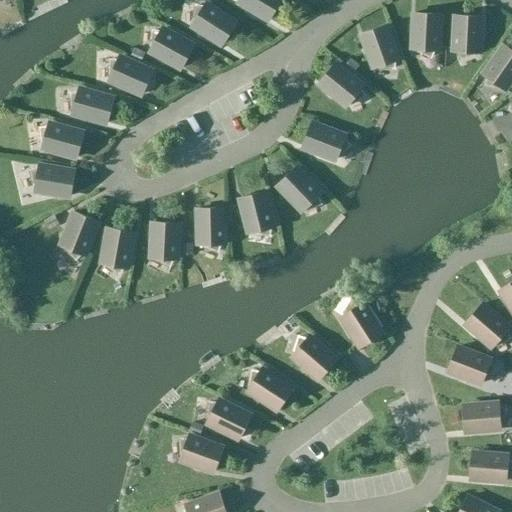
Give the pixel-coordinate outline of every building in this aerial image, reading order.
[(238,0),(237,1),(249,9),(249,12),(257,13),(269,20),(280,0),(238,0)] [(205,5),(202,8),(194,6),(193,21),(194,22),(191,26),(203,34),(203,36),(211,38),(223,45),(235,23),(205,5)] [(431,59),(435,52),(439,52),(440,15),(416,14),(415,28),(412,35),(414,36),(414,50),(418,50),(418,52),(431,59)] [(453,53),(457,53),(460,61),(474,56),(474,54),(479,55),(480,41),(483,40),(480,32),(482,18),(457,17),(453,53)] [(395,70),(395,62),(399,60),(386,26),(362,35),(367,48),(367,55),(370,56),(375,69),(379,67),(380,69),(395,70)] [(162,29),(159,32),(151,31),(150,46),(151,46),(149,50),(161,58),(161,61),(169,61),(181,69),(193,47),(162,29)] [(484,78),(487,80),(485,89),(500,91),(500,90),(504,92),(511,81),(511,53),(504,48),(484,78)] [(119,56),(117,60),(109,60),(109,75),(111,75),(109,79),(121,86),(122,88),(129,88),(142,94),(152,71),(119,56)] [(365,97),(361,90),(363,86),(335,64),(319,84),(330,92),(334,99),(337,98),(348,106),(351,103),(352,104),(365,97)] [(79,89),(77,93),(69,93),(72,108),(73,109),(72,113),(85,117),(86,120),(94,119),(107,123),(114,99),(79,89)] [(49,123),(47,127),(39,127),(41,142),(43,143),(41,147),(55,152),(55,154),(63,153),(76,158),(83,134),(49,123)] [(350,147),(344,141),(345,137),(311,124),(302,147),(315,152),(320,158),(322,156),(336,161),(337,156),(339,157),(350,147)] [(38,166),(37,170),(29,172),(33,186),(35,187),(34,191),(48,194),(48,197),(56,195),(70,197),(74,173),(38,166)] [(292,202),(302,212),(305,208),(307,210),(321,205),(318,197),(320,194),(295,168),(277,185),(287,195),(290,202),(292,202)] [(268,238),(269,230),(273,229),(264,194),(240,199),(244,213),(242,220),(245,221),(249,235),(253,233),(254,235),(268,238)] [(218,254),(221,246),(225,246),(223,210),(198,210),(199,224),(196,232),(199,233),(200,247),(204,246),(204,248),(218,254)] [(76,261),(81,255),(85,256),(97,222),(74,213),(70,226),(64,232),(66,234),(62,247),(66,249),(65,250),(76,261)] [(170,268),(173,261),(177,261),(178,225),(153,223),(153,237),(150,244),(152,246),(152,260),(157,260),(157,262),(170,268)] [(121,276),(125,269),(129,269),(133,233),(109,229),(107,243),(103,250),(105,251),(104,266),(108,266),(108,268),(121,276)] [(511,281),(498,291),(506,302),(508,310),(511,310),(511,311),(511,281)] [(359,307),(352,303),(344,315),(345,317),(341,319),(348,331),(347,334),(354,338),(361,350),(382,336),(362,305),(359,307)] [(507,328),(479,306),(463,325),(474,334),(478,341),(480,340),(492,348),(495,344),(496,346),(509,339),(505,332),(507,328)] [(306,341),(298,338),(294,353),(295,354),(292,357),(302,367),(302,369),(309,372),(320,381),(336,362),(309,338),(306,341)] [(493,369),(487,364),(488,360),(454,348),(445,371),(458,376),(464,381),(466,379),(479,384),(481,379),(482,380),(493,369)] [(261,371),(259,374),(250,373),(248,387),(249,388),(246,392),(258,400),(257,403),(265,405),(276,413),(290,393),(261,371)] [(218,402),(216,405),(208,404),(207,419),(209,420),(206,424),(219,431),(219,434),(227,434),(239,441),(250,418),(218,402)] [(506,411),(498,409),(497,405),(461,408),(462,433),(476,431),(484,434),(485,431),(499,430),(498,425),(500,425),(506,411)] [(182,436),(180,440),(172,440),(173,455),(175,456),(173,460),(186,465),(187,468),(194,467),(208,472),(216,449),(182,436)] [(511,466),(511,463),(506,460),(506,456),(470,454),(468,479),(482,480),(489,483),(490,481),(505,482),(505,477),(506,477),(511,466)] [(227,511),(220,490),(184,503),(186,509),(181,511),(227,511)] [(494,511),(465,497),(457,511),(494,511)]
